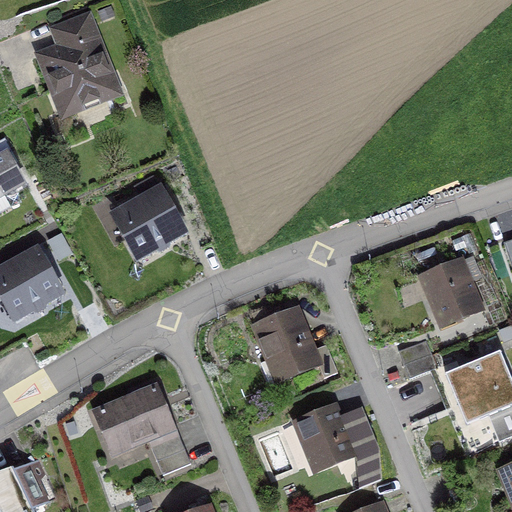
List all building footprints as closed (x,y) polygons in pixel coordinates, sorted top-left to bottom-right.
[(56,54),(35,62),(60,126),(123,102),(91,19),(49,34),(56,54)] [(6,147),(0,150),(0,196),(26,182),(6,147)] [(159,192),(108,219),(135,269),(186,241),(159,192)] [(60,239),(47,246),(58,267),(71,260),(60,239)] [(36,254),(0,272),(0,310),(10,329),(61,302),(36,254)] [(463,264),(419,282),(440,333),(484,316),(463,264)] [(299,313),(250,333),(272,386),(320,367),(299,313)] [(511,381),(500,352),(456,369),(479,427),(511,414),(511,381)] [(157,388),(90,415),(108,462),(149,446),(161,478),(188,467),(157,388)] [(336,407),(292,424),(313,479),(369,457),(360,434),(348,438),(336,407)] [(511,465),(500,471),(511,500),(511,465)] [(38,466),(0,477),(0,511),(30,511),(47,505),(38,488),(46,479),(38,466)]
